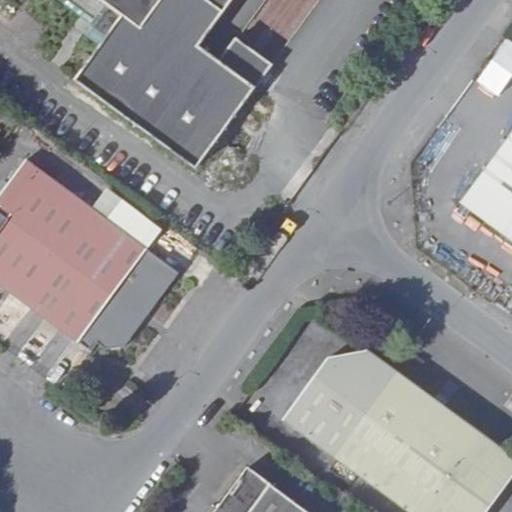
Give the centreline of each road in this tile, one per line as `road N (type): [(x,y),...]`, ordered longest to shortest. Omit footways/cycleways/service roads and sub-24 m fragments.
road 1 (unclassified): [(324,215),(90,511)]
road 2 (unclassified): [(324,215),(482,0)]
road 3 (unclassified): [(511,352),(324,215)]
